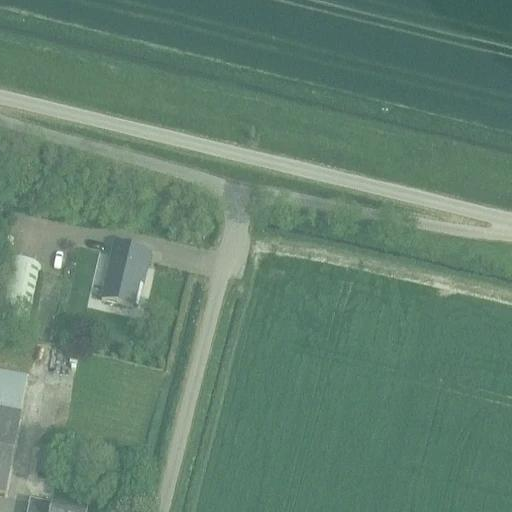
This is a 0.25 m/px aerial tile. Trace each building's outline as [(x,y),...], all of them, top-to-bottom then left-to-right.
[(101,301),(132,309),(138,284),(142,285),(146,268),(110,260),(101,301)] [(0,273),(0,320),(29,326),(40,268),(2,261),(0,273)] [(0,496),(4,497),(27,379),(0,374),(0,496)] [(50,465),(37,462),(35,476),(48,478),(50,465)] [(78,511),(29,502),(26,511),(78,511)]
